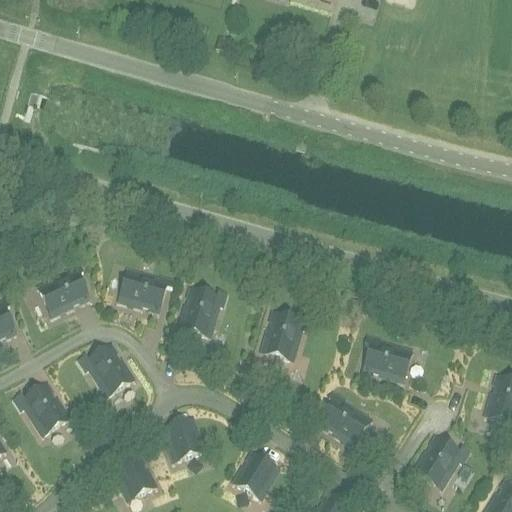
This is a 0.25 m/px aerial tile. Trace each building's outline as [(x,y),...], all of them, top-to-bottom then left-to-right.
[(75,313),(74,311),(81,308),(81,310),(92,305),(80,279),(86,276),(82,267),(66,274),(67,277),(37,291),(52,324),(75,313)] [(120,303),(141,309),(142,308),(150,310),(150,312),(157,314),(164,287),(158,286),(157,288),(149,286),(150,283),(128,277),(120,303)] [(218,293),(216,301),(191,294),(188,303),(189,303),(187,310),(186,310),(180,332),(208,340),(214,318),(216,319),(219,309),(223,310),(227,296),(218,293)] [(0,347),(1,347),(0,346),(6,343),(7,344),(18,340),(6,313),(12,310),(8,301),(0,304),(0,347)] [(291,367),(300,335),(306,337),(310,321),(300,318),(298,325),(271,317),(267,332),(268,332),(266,339),(265,339),(259,358),(291,367)] [(378,346),(380,340),(366,336),(364,344),(372,346),(364,374),(372,376),(373,375),(380,377),(380,379),(402,385),(410,357),(388,350),(388,349),(378,346)] [(87,374),(105,401),(133,383),(120,363),(119,364),(115,358),(117,357),(111,347),(86,363),(83,358),(76,363),(84,376),(87,374)] [(486,421),(511,428),(511,383),(498,379),(494,391),(497,392),(495,399),(493,398),(486,421)] [(23,413),(40,441),(69,422),(56,402),(54,403),(50,397),(52,396),(46,386),(21,402),(18,397),(11,402),(20,415),(23,413)] [(354,449),(369,425),(350,413),(350,411),(342,406),(341,407),(335,404),(320,428),(328,433),(328,432),(335,436),(334,437),(354,449)] [(205,456),(193,421),(160,433),(163,442),(166,441),(169,449),(166,450),(172,468),(205,456)] [(414,476),(439,492),(452,472),(453,473),(458,465),(461,467),(468,455),(461,450),(458,456),(436,442),(431,450),(432,451),(428,457),(427,457),(414,476)] [(246,465),(242,472),(240,471),(230,487),(260,505),(279,473),(249,455),(244,464),(246,465)] [(147,476),(143,469),(146,467),(141,458),(110,474),(127,508),(158,492),(149,474),(147,476)] [(511,511),(511,488),(506,484),(501,492),(503,493),(499,499),(497,499),(489,511),(511,511)] [(322,506),(318,511),(317,511),(316,511),(315,511),(352,511),(325,495),(320,504),(322,506)]
